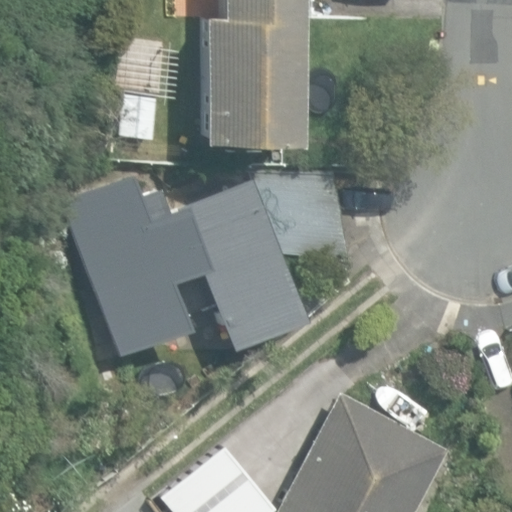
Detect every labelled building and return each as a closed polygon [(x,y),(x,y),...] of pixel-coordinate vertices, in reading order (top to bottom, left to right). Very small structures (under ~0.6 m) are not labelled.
[(188,133),(284,135),(286,12),(302,12),(302,0),(211,0),(211,15),(190,14),(188,133)] [(111,132),(142,137),(149,94),(118,89),(111,132)] [(278,250),(344,256),(329,168),(246,162),(278,250)] [(51,194),(109,354),(183,327),(165,279),(192,270),(220,347),(297,319),(244,171),(140,209),(124,167),(51,194)] [(401,511),(439,443),(331,386),(303,446),(243,415),(152,493),(164,511),(210,511),(207,504),(222,511),(401,511)]
